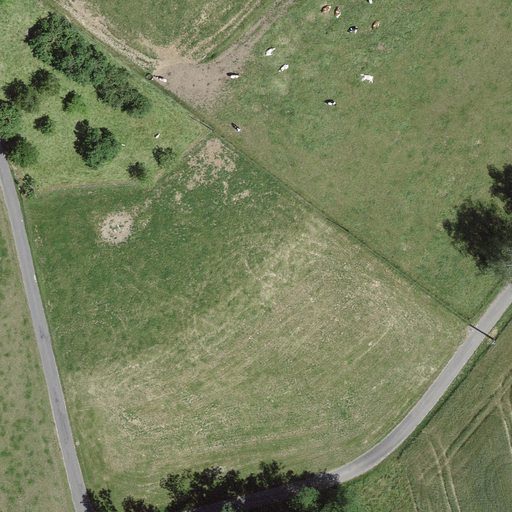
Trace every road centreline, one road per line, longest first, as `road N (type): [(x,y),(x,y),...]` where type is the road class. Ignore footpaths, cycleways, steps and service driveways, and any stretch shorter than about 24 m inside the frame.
road 1 (residential): [(229,511),(377,457),(511,291)]
road 2 (track): [(87,511),(0,158)]
